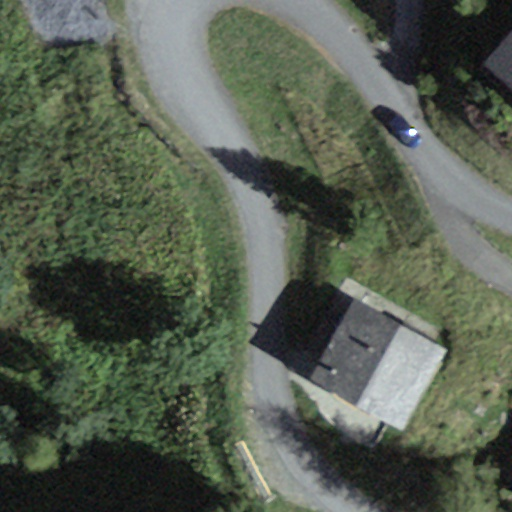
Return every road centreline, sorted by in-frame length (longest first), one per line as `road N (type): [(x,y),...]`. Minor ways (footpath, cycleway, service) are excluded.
road 1 (residential): [(179,0),(172,14),(176,57),(192,102),(264,220),(275,384),(301,472),(353,511)]
road 2 (residential): [(511,218),(453,193),(329,33),(289,0)]
